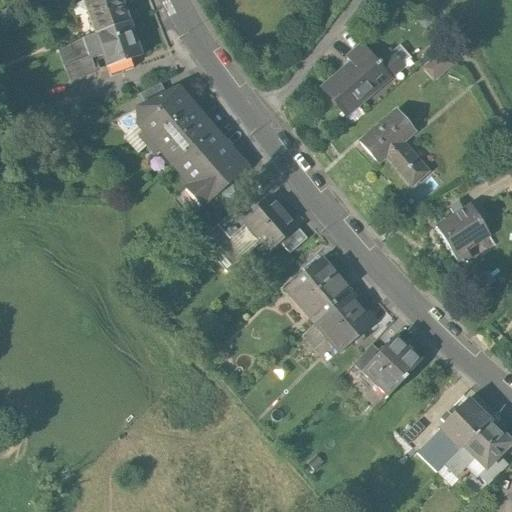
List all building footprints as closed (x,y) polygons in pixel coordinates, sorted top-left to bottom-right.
[(120,0),(86,0),(83,1),(96,35),(129,23),(120,0)] [(96,35),(83,40),(90,60),(102,55),(110,79),(123,74),(132,70),(130,62),(142,58),(129,23),(96,35)] [(351,66),(323,90),(343,113),(399,65),(387,51),(375,62),(362,47),(346,61),(351,66)] [(160,84),(137,96),(142,107),(165,95),(160,84)] [(142,107),(138,109),(138,125),(144,132),(138,136),(147,145),(191,107),(176,90),(165,95),(142,107)] [(191,107),(147,145),(155,155),(160,150),(173,165),(212,131),(191,107)] [(396,118),(361,147),(360,146),(358,147),(375,167),(377,166),(376,165),(384,158),(400,177),(399,178),(409,190),(426,175),(400,146),(412,136),(412,137),(414,136),(396,115),(395,116),(396,118)] [(212,131),(173,165),(190,185),(186,189),(202,207),(208,202),(227,186),(237,177),(222,161),(231,153),(212,131)] [(227,186),(208,202),(216,211),(235,196),(227,186)] [(296,229),(269,199),(243,222),(260,241),(270,252),(280,243),(296,229)] [(470,209),(459,216),(455,209),(450,213),(454,219),(435,231),(458,267),(460,266),(455,259),(488,239),(470,209)] [(233,215),(230,216),(201,241),(228,271),(260,241),(243,222),(240,218),(233,215)] [(296,229),(280,243),(289,253),(304,239),(296,229)] [(349,294),(319,260),(284,291),(314,325),(315,325),(349,294)] [(349,294),(315,325),(338,354),(374,324),(349,294)] [(377,356),(360,374),(387,399),(420,364),(393,339),(377,356)] [(369,348),(352,366),(360,374),(377,356),(369,348)] [(466,401),(450,418),(446,414),(439,421),(443,425),(438,430),(459,451),(488,421),(466,401)] [(510,444),(488,421),(459,451),(443,467),(457,480),(467,470),(463,466),(471,458),(484,471),(492,462),(497,466),(508,454),(504,450),(510,444)]
